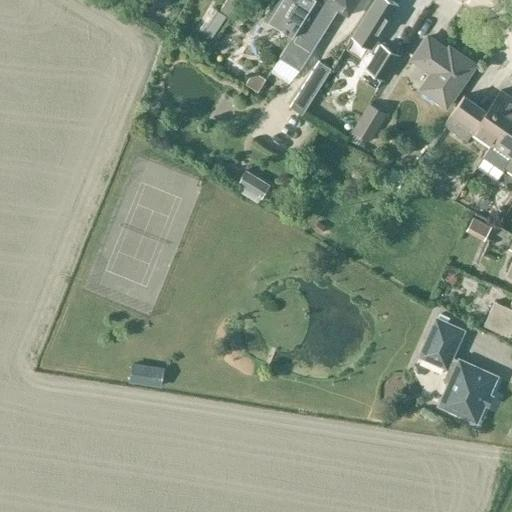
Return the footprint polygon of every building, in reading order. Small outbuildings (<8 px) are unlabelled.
[(226,0),(219,11),(226,15),(229,17),(240,0),(226,0)] [(293,35),(316,0),(281,0),(269,20),(280,27),(282,34),(288,32),(293,35)] [(316,0),(293,35),(280,56),(301,69),(337,9),(349,16),(358,0),(316,0)] [(386,79),(402,56),(376,39),(399,4),(392,0),(378,0),(355,36),(379,52),(369,68),(386,79)] [(219,11),(217,10),(203,32),(211,37),(226,15),(219,11)] [(448,106),(477,64),(451,46),(449,49),(429,36),(413,59),(433,72),(422,88),(448,106)] [(303,115),(331,69),(319,62),(290,107),(303,115)] [(493,142),(511,116),(511,96),(501,89),(487,109),(466,94),(445,123),(469,141),(475,134),(490,145),(493,142)] [(386,113),(370,103),(353,130),(353,131),(349,138),(364,148),(368,140),(369,141),(386,113)] [(511,116),(493,142),(490,145),(491,145),(483,157),(503,171),(506,167),(511,171),(511,116)] [(259,200),(267,186),(242,172),(234,186),(259,200)] [(495,232),(501,218),(482,210),(476,223),(495,232)] [(511,308),(496,301),(486,324),(511,334),(511,330),(511,308)] [(466,415),(477,419),(497,376),(461,360),(451,356),(463,330),(438,318),(422,354),(451,367),(446,376),(448,379),(451,381),(441,403),(452,408),(451,410),(465,416),(466,415)] [(165,367),(132,362),(129,382),(162,387),(165,367)] [(499,415),(511,420),(511,407),(503,404),(499,415)]
